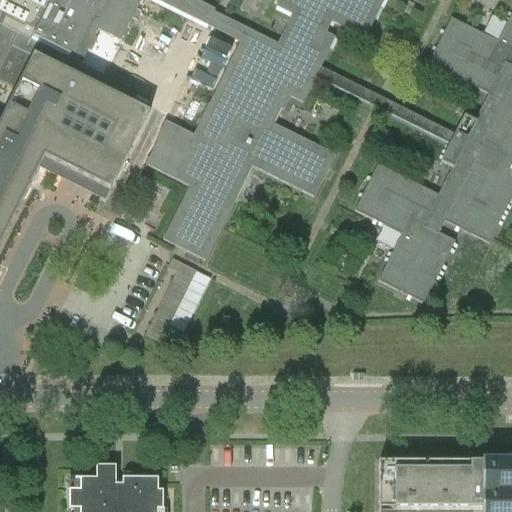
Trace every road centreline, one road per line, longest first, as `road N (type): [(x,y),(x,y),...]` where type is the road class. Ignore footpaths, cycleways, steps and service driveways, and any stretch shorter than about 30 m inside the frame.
road 1 (tertiary): [(0,398),(349,400)]
road 2 (tertiary): [(349,400),(511,401)]
